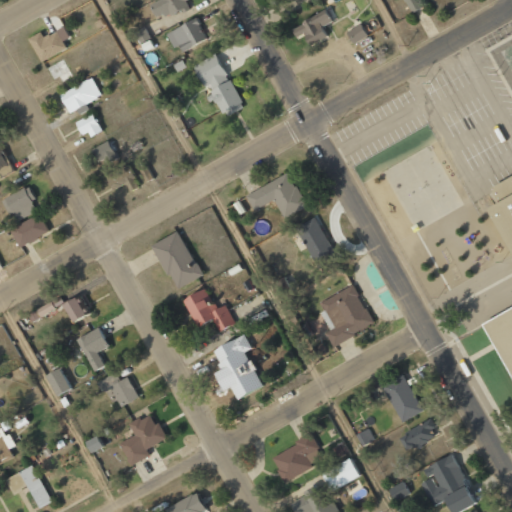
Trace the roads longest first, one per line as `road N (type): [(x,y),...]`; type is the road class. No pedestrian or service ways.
road 1 (residential): [(0,296),(511,6)]
road 2 (residential): [(511,481),(240,0)]
road 3 (residential): [(255,511),(0,58)]
road 4 (residential): [(104,511),(427,325)]
